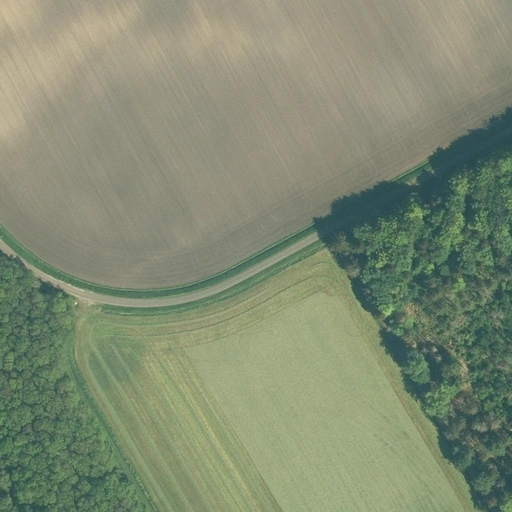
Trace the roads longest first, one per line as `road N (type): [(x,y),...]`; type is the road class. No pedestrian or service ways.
road 1 (unclassified): [(511,129),(191,297),(134,302),(76,292),(0,242)]
road 2 (track): [(76,292),(61,362),(148,511)]
